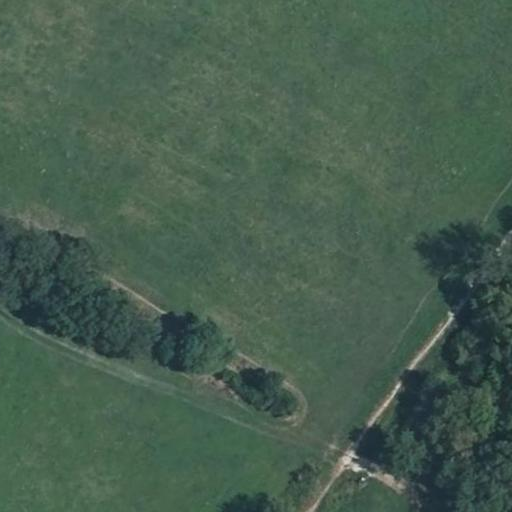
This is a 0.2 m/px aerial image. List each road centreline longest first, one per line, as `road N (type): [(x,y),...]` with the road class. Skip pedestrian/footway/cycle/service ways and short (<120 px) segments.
road 1 (track): [(346,463),(0,262)]
road 2 (track): [(311,511),(511,236)]
